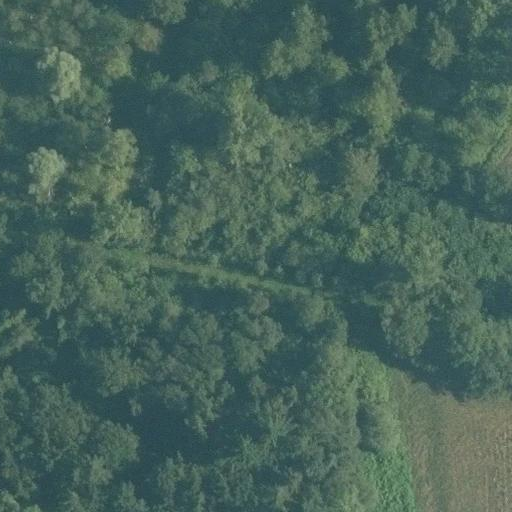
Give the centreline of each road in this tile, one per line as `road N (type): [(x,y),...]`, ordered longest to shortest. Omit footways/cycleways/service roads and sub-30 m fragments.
road 1 (track): [(511,337),(118,255)]
road 2 (track): [(118,255),(169,0)]
road 3 (track): [(365,511),(349,307)]
road 4 (track): [(118,255),(0,230)]
